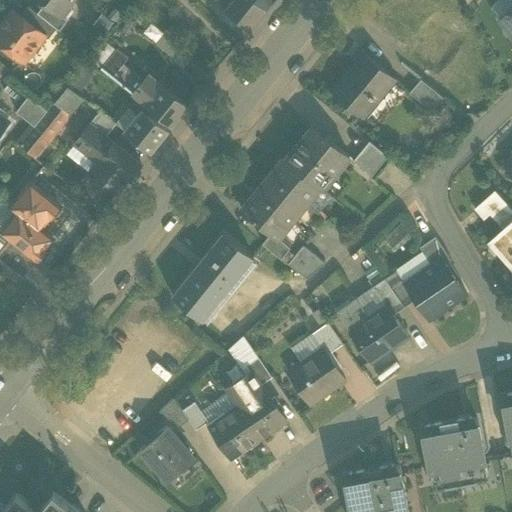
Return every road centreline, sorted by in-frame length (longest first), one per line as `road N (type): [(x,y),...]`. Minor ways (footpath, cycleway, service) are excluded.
road 1 (tertiary): [(4,398),(330,0)]
road 2 (residential): [(511,347),(402,395),(283,478)]
road 3 (residential): [(148,511),(4,398)]
road 4 (residential): [(423,187),(511,333)]
road 5 (unknown): [(324,250),(402,395)]
road 6 (residential): [(511,102),(423,187)]
road 7 (residential): [(423,187),(337,272)]
